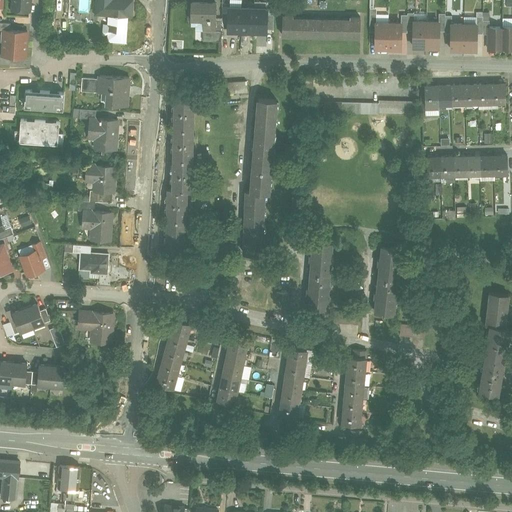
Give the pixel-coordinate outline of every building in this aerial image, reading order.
[(12,0),(12,8),(14,8),(13,10),(29,11),(30,0),(12,0)] [(101,0),(101,11),(113,11),(113,14),(112,14),(111,31),(114,31),(113,39),(110,39),(110,40),(126,41),(128,11),(132,11),(133,0),(101,0)] [(217,3),(192,2),(192,18),(205,18),(204,31),(216,31),(217,18),(217,3)] [(242,7),(229,7),(229,13),(228,28),(228,31),(241,31),(242,7)] [(255,7),(242,7),(241,31),(254,31),(255,7)] [(268,8),(255,7),(254,31),(267,32),(267,29),(268,14),(268,8)] [(323,21),(294,21),(294,15),(285,15),(284,35),(295,35),(351,36),(351,37),(361,37),(361,17),(352,16),(351,22),(329,22),(329,18),(324,18),(323,21)] [(216,31),(204,31),(204,40),(222,41),(223,18),(217,18),(216,31)] [(415,20),(414,20),(414,30),(414,46),(427,46),(427,21),(415,20)] [(11,23),(0,21),(0,29),(5,30),(5,29),(11,29),(11,23)] [(439,21),(427,21),(427,46),(439,46),(440,31),(440,21),(439,21)] [(377,22),(376,22),(376,31),(376,47),(389,47),(389,22),(377,22)] [(402,22),(389,22),(389,47),(402,48),(402,32),(402,22)] [(452,23),(452,33),(451,49),(464,49),(465,23),(452,23)] [(477,24),(465,23),(464,49),(477,49),(477,33),(478,24),(477,24)] [(511,25),(503,26),(503,27),(503,49),(511,48),(511,25)] [(490,26),(489,34),(489,49),(503,50),(503,49),(503,27),(490,26)] [(11,29),(5,29),(5,30),(4,42),(27,44),(28,31),(11,29)] [(27,44),(4,42),(3,54),(3,55),(11,56),(26,57),(27,44)] [(11,56),(3,55),(3,54),(0,53),(0,61),(11,63),(11,56)] [(130,77),(100,75),(99,88),(111,89),(110,103),(107,103),(107,104),(128,105),(129,93),(128,93),(129,86),(130,77)] [(95,77),(83,77),(82,90),(95,91),(95,77)] [(247,81),(222,82),(223,92),(248,91),(247,81)] [(493,102),(492,83),(479,84),(479,103),(493,102)] [(506,83),(492,83),(493,102),(506,102),(506,83)] [(453,103),(452,84),(439,85),(440,104),(453,103)] [(466,84),(452,84),(453,103),(466,103),(466,84)] [(479,103),(479,84),(466,84),(466,103),(479,103)] [(439,85),(426,85),(426,104),(440,104),(439,85)] [(64,110),(65,93),(24,90),(23,107),(64,110)] [(194,96),(176,96),(174,189),(170,189),(168,251),(186,252),(188,190),(192,190),(194,96)] [(252,191),(247,191),(246,205),(245,210),(246,210),(245,235),(244,235),(244,241),(245,241),(245,253),(263,254),(265,192),(269,192),(277,100),(259,99),(258,111),(257,111),(257,116),(258,117),(256,142),(255,142),(255,148),(253,173),(252,173),(252,179),(252,191)] [(414,101),(380,100),(379,102),(379,112),(414,112),(414,101)] [(97,109),(81,108),(80,116),(96,117),(97,109)] [(60,118),(18,116),(17,142),(59,144),(60,118)] [(96,117),(80,116),(80,117),(91,117),(90,133),(100,134),(99,146),(96,146),(96,147),(117,148),(118,134),(117,134),(117,127),(118,127),(119,119),(96,117)] [(481,155),(468,156),(468,174),(482,174),(481,155)] [(494,155),(481,155),(482,174),(495,174),(494,155)] [(508,155),(494,155),(495,174),(508,173),(508,155)] [(441,156),(428,157),(428,175),(442,175),(441,156)] [(455,156),(441,156),(442,175),(455,175),(455,156)] [(468,156),(455,156),(455,175),(468,174),(468,156)] [(115,165),(88,163),(87,179),(87,176),(96,177),(96,190),(99,190),(114,191),(114,181),(113,181),(114,174),(115,174),(115,165)] [(96,190),(91,189),(90,200),(96,201),(98,201),(99,190),(96,190)] [(114,191),(99,190),(98,201),(113,202),(114,191)] [(90,200),(82,200),(81,210),(84,210),(95,211),(95,210),(96,201),(90,200)] [(112,212),(95,210),(95,211),(84,210),(83,226),(84,226),(84,223),(93,224),(92,238),(110,240),(111,226),(110,226),(111,220),(112,220),(112,212)] [(29,215),(20,218),(23,226),(32,222),(29,215)] [(5,228),(0,229),(0,238),(15,233),(12,225),(5,228)] [(42,240),(33,244),(35,250),(37,249),(41,258),(47,255),(42,240)] [(332,242),(314,240),(313,255),(310,254),(310,260),(312,260),(310,287),(307,287),(307,293),(309,293),(308,307),(327,308),(332,242)] [(4,243),(0,244),(0,267),(2,273),(14,269),(4,243)] [(74,244),(66,243),(66,251),(73,251),(74,244)] [(92,245),(74,244),(73,251),(81,252),(82,251),(91,252),(92,245)] [(378,264),(380,265),(378,292),(375,291),(374,297),(377,297),(376,312),(395,313),(401,247),(382,245),(381,259),(379,259),(378,264)] [(35,250),(22,255),(28,274),(44,268),(41,258),(37,249),(35,250)] [(91,252),(82,251),(81,252),(80,268),(98,269),(98,273),(108,273),(108,271),(110,270),(110,265),(109,264),(109,253),(91,252)] [(90,270),(80,269),(79,277),(89,278),(90,270)] [(509,294),(490,291),(486,324),(490,324),(480,391),(498,394),(508,327),(505,326),(509,294)] [(38,303),(26,307),(33,326),(45,322),(45,321),(41,310),(38,303)] [(26,307),(14,312),(16,319),(21,331),(33,326),(26,307)] [(51,319),(47,307),(41,310),(45,321),(51,319)] [(7,311),(11,321),(16,319),(14,312),(12,308),(7,311)] [(87,311),(80,310),(79,326),(87,327),(87,324),(87,311)] [(114,312),(87,311),(87,324),(95,325),(94,340),(92,339),(92,340),(112,342),(113,334),(111,333),(112,327),(113,327),(114,312)] [(360,312),(335,311),(334,321),(359,323),(360,312)] [(16,319),(11,321),(15,333),(21,331),(16,319)] [(191,323),(175,319),(171,332),(187,337),(191,323)] [(3,322),(6,334),(14,332),(10,320),(3,322)] [(426,326),(402,323),(400,334),(425,337),(426,326)] [(65,343),(58,325),(50,329),(57,346),(65,343)] [(222,328),(215,327),(211,341),(218,343),(222,328)] [(187,337),(171,332),(168,345),(184,349),(187,337)] [(249,338),(233,334),(230,348),(246,351),(249,338)] [(184,349),(168,345),(164,358),(180,363),(184,349)] [(308,349),(291,346),(289,360),(305,363),(308,349)] [(246,351),(230,348),(227,361),(243,364),(246,351)] [(367,350),(354,349),(354,356),(367,357),(367,350)] [(354,356),(350,356),(348,369),(365,371),(367,357),(354,356)] [(180,363),(164,358),(161,371),(177,376),(180,363)] [(305,363),(289,360),(287,374),(304,376),(305,363)] [(15,362),(2,361),(1,368),(0,381),(13,382),(15,362)] [(243,364),(227,361),(224,374),(240,377),(243,364)] [(28,363),(15,362),(13,382),(26,383),(27,370),(28,363)] [(53,365),(40,364),(39,371),(38,384),(51,385),(53,365)] [(66,366),(53,365),(51,385),(64,387),(64,386),(65,374),(66,366)] [(365,371),(348,369),(347,383),(364,384),(365,371)] [(277,371),(268,370),(266,382),(275,383),(277,371)] [(177,376),(161,371),(157,385),(173,389),(177,376)] [(240,377),(224,374),(222,387),(238,391),(240,377)] [(304,376),(287,374),(285,387),(301,389),(304,376)] [(364,384),(347,383),(346,396),(363,398),(364,384)] [(274,386),(267,384),(264,396),(272,398),(274,386)] [(238,391),(222,387),(219,401),(235,404),(238,391)] [(301,389),(285,387),(283,400),(299,403),(301,389)] [(363,398),(346,396),(345,410),(361,411),(363,398)] [(299,403),(283,400),(281,414),(286,415),(297,417),(299,403)] [(361,411),(345,410),(343,424),(360,425),(361,411)] [(297,417),(286,415),(284,424),(296,426),(297,417)] [(296,426),(284,424),(283,430),(295,432),(296,426)] [(361,435),(349,434),(349,442),(361,443),(361,435)] [(20,461),(0,459),(0,475),(4,476),(3,496),(16,497),(20,461)] [(71,465),(61,464),(59,487),(63,487),(62,498),(68,498),(71,465)] [(81,466),(71,465),(68,498),(73,499),(74,497),(78,497),(81,466)] [(75,504),(60,502),(59,510),(74,511),(75,505),(75,504)]
